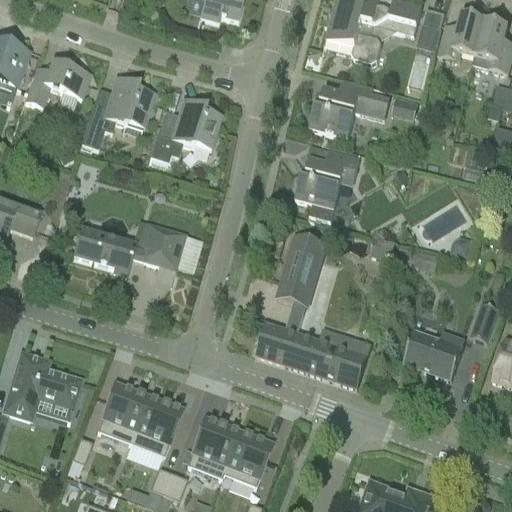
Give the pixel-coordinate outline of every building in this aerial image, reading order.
[(187,0),(183,15),(199,20),(198,24),(199,24),(218,29),(219,24),(237,28),(242,9),(239,9),(241,0),(187,0)] [(327,40),(323,55),(351,61),(354,67),(370,71),(376,68),(380,52),(377,46),(370,44),(373,33),(413,43),(415,34),(421,14),(392,7),(392,6),(388,0),(383,0),(380,2),(380,4),(365,0),(353,0),(351,10),(343,8),(336,6),(332,19),(328,18),(325,29),(324,32),(324,33),(328,34),(328,36),(327,40)] [(439,39),(443,20),(425,16),(422,30),(439,34),(437,39),(439,39)] [(439,52),(437,63),(458,68),(460,60),(467,61),(474,63),(483,27),(460,21),(456,36),(446,33),(444,33),(439,52)] [(474,63),(471,72),(485,76),(506,81),(509,71),(511,59),(511,50),(503,48),(507,33),(483,27),(474,63)] [(0,89),(15,95),(28,59),(0,48),(0,89)] [(65,72),(51,68),(47,79),(36,75),(24,109),(41,115),(48,94),(80,106),(82,100),(89,81),(78,77),(80,73),(66,68),(65,72)] [(146,119),(152,100),(137,95),(138,91),(115,84),(104,118),(92,114),(86,133),(80,152),(95,157),(101,137),(110,140),(114,129),(125,133),(126,129),(142,134),(146,119)] [(371,100),(372,95),(361,92),(342,87),(338,99),(323,95),(317,115),(314,114),(308,136),(327,141),(347,146),(354,119),(383,126),(389,105),(371,100)] [(504,105),(501,114),(511,117),(511,111),(511,96),(506,95),(504,105)] [(494,102),(491,112),(501,114),(504,105),(494,102)] [(149,164),(148,169),(169,175),(173,164),(177,165),(181,151),(192,154),(193,151),(209,156),(220,122),(204,117),(205,113),(182,106),(175,127),(163,123),(165,118),(164,118),(158,137),(151,157),(149,164)] [(494,149),(509,153),(511,140),(511,136),(499,133),(494,149)] [(62,171),(74,165),(69,154),(57,160),(62,171)] [(300,185),(294,206),(312,211),(309,223),(330,228),(333,216),(340,189),(351,192),(359,165),(347,162),(325,156),(321,169),(309,166),(304,186),(300,185)] [(398,194),(409,187),(403,177),(392,183),(398,194)] [(0,242),(5,244),(8,235),(31,243),(38,224),(40,219),(0,203),(0,242)] [(78,244),(72,263),(112,275),(126,279),(130,263),(143,266),(142,268),(157,272),(174,277),(184,244),(184,243),(184,242),(167,237),(166,237),(145,231),(138,253),(131,251),(115,246),(113,242),(107,241),(103,243),(80,236),(78,244)] [(277,304),(292,308),(284,336),(265,330),(254,363),(356,396),(371,351),(321,335),(318,347),(297,341),(305,312),(306,312),(323,251),(295,242),(277,304)] [(184,244),(174,277),(190,282),(200,248),(184,243),(184,244)] [(390,268),(394,249),(373,244),(369,263),(390,268)] [(465,263),(469,247),(457,244),(452,247),(449,259),(465,263)] [(416,257),(413,273),(423,275),(427,260),(416,257)] [(486,350),(498,317),(481,311),(470,344),(486,350)] [(438,348),(413,339),(402,371),(451,388),(462,356),(460,356),(463,347),(441,340),(438,348)] [(511,349),(504,347),(491,388),(511,394),(511,349)] [(46,370),(21,362),(3,418),(29,426),(36,403),(69,413),(69,414),(70,414),(72,407),(75,408),(79,394),(76,393),(78,388),(68,385),(69,382),(55,378),(54,381),(43,378),(46,370)] [(109,405),(96,439),(129,451),(147,404),(142,403),(143,402),(142,402),(135,400),(136,399),(135,399),(135,400),(123,395),(114,392),(109,405)] [(147,404),(129,451),(162,464),(175,431),(181,417),(172,414),(168,412),(167,411),(167,412),(161,410),(161,409),(160,409),(148,405),(147,404)] [(249,430),(287,443),(295,417),(271,409),(267,419),(254,415),(249,430)] [(198,440),(186,473),(219,486),(237,439),(224,434),(224,433),(223,434),(217,431),(218,431),(217,430),(216,431),(204,426),(198,440)] [(237,439),(219,486),(220,486),(222,482),(254,494),(265,465),(271,452),(261,448),(250,444),(250,443),(249,443),(249,444),(243,441),(243,440),(242,440),(242,441),(237,439)] [(78,445),(70,468),(83,473),(91,450),(78,445)] [(157,476),(148,498),(163,504),(171,481),(157,476)] [(171,481),(163,504),(177,509),(186,487),(171,481)] [(418,505),(370,488),(365,500),(363,499),(358,511),(361,511),(360,511),(437,511),(440,507),(420,499),(418,505)]
